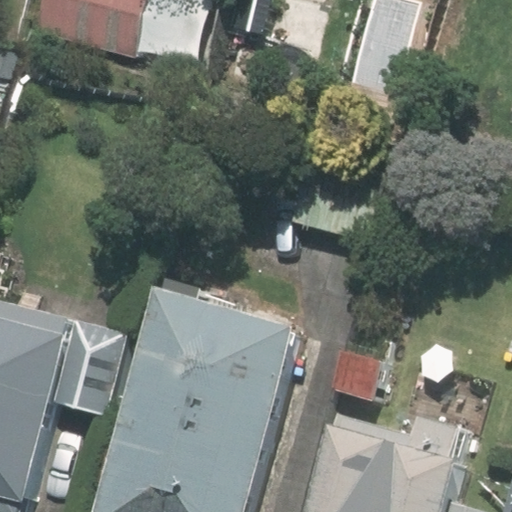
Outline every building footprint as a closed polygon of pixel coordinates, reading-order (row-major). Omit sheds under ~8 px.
[(48,0),(40,31),(142,59),(158,0),(48,0)] [(249,0),(231,83),(313,101),(333,0),(249,0)] [(298,222),(373,244),(394,172),(318,151),(298,222)] [(166,287),(103,511),(250,511),(303,325),(166,287)] [(0,511),(34,511),(65,403),(117,417),(139,337),(0,298),(0,511)] [(387,408),(396,361),(356,353),(348,400),(387,408)] [(439,377),(438,414),(467,414),(467,377),(439,377)] [(345,427),(321,511),(491,511),(462,504),(474,463),(467,462),(476,429),(438,418),(428,451),(345,427)]
